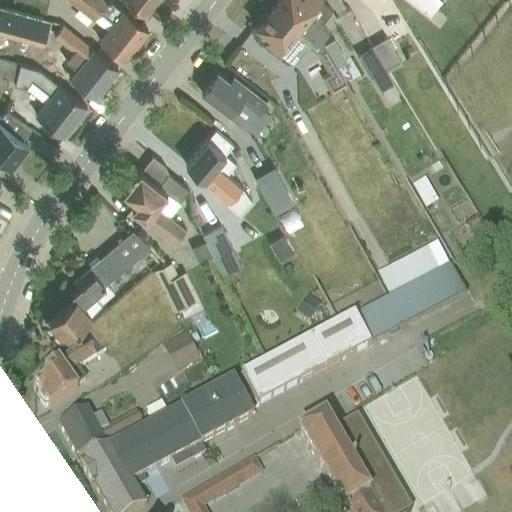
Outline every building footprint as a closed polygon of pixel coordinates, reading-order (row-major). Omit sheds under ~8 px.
[(60,0),(84,14),(92,0),(60,0)] [(159,0),(129,0),(149,14),(159,0)] [(299,29),(321,4),(316,0),(277,0),(273,5),(299,29)] [(400,0),(419,15),(431,0),(400,0)] [(299,29),(273,5),(251,29),(278,53),(299,29)] [(126,61),(150,30),(122,8),(98,39),(126,61)] [(0,32),(34,38),(38,16),(0,9),(0,32)] [(390,32),(361,47),(375,72),(403,57),(390,32)] [(93,99),(118,65),(91,45),(67,79),(93,99)] [(315,45),(305,50),(316,71),(310,74),(319,91),(335,82),(315,45)] [(201,89),(248,124),(267,97),(220,63),(201,89)] [(63,138),(89,106),(60,82),(34,113),(63,138)] [(0,156),(11,166),(28,144),(0,121),(0,156)] [(183,165),(230,200),(252,171),(205,136),(183,165)] [(118,197),(176,240),(197,213),(138,170),(118,197)] [(409,211),(424,205),(414,178),(399,184),(409,211)] [(223,219),(205,230),(231,273),(249,262),(223,219)] [(120,225),(63,276),(81,296),(138,245),(120,225)] [(272,231),(255,240),(265,258),(281,249),(272,231)] [(158,260),(143,268),(164,309),(187,297),(173,269),(165,273),(158,260)] [(448,268),(240,378),(256,409),(464,297),(448,268)] [(309,295),(296,311),(310,323),(323,307),(309,295)] [(64,339),(95,313),(80,296),(49,321),(64,339)] [(159,372),(186,364),(177,337),(151,346),(159,372)] [(48,418),(79,398),(59,365),(28,385),(48,418)] [(246,415),(256,409),(240,378),(102,452),(78,466),(105,511),(137,511),(142,509),(128,487),(249,420),(246,415)] [(383,511),(329,414),(298,431),(343,511),(383,511)] [(78,466),(102,452),(81,416),(55,431),(78,466)] [(182,511),(205,511),(262,480),(252,463),(179,505),(182,511)]
